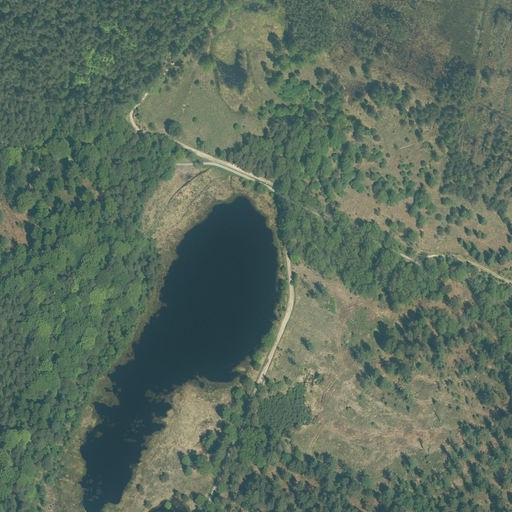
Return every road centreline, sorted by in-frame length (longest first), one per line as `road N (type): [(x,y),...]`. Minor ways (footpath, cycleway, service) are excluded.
road 1 (track): [(278,195),(290,310),(206,511)]
road 2 (track): [(224,0),(132,110),(133,124),(144,136),(277,188)]
road 3 (track): [(277,188),(419,257),(451,258),(511,282)]
road 4 (track): [(0,161),(144,136)]
